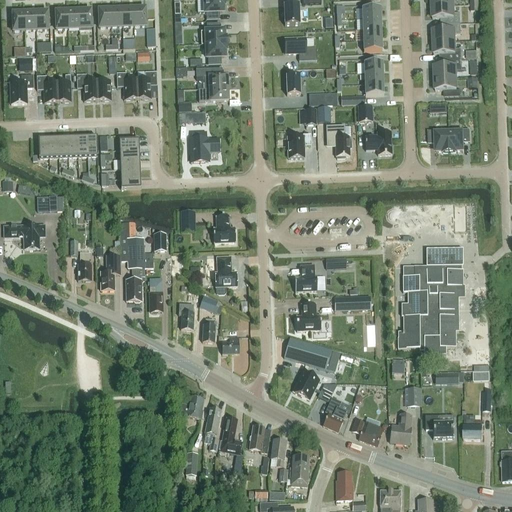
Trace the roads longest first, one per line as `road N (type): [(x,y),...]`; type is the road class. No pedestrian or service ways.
road 1 (residential): [(0,127),(137,121),(153,132),(161,181),(258,182)]
road 2 (residential): [(253,403),(265,364),(258,182)]
road 3 (residential): [(258,182),(252,0)]
road 4 (residential): [(411,175),(404,0)]
road 5 (residential): [(504,172),(498,0)]
road 6 (unknown): [(80,367),(62,378),(61,424),(46,463),(28,468),(31,511)]
road 7 (residential): [(258,182),(411,175)]
road 8 (secondary): [(470,492),(340,445)]
